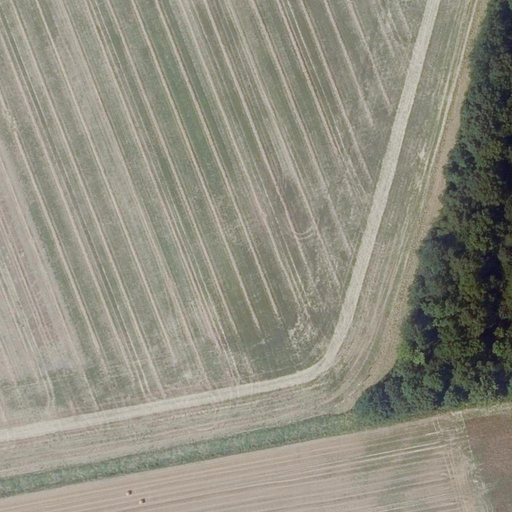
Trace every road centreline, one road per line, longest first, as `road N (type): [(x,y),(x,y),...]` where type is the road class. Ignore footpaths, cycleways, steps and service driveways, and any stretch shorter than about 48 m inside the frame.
road 1 (track): [(511,369),(0,461)]
road 2 (track): [(362,392),(415,352),(511,10)]
